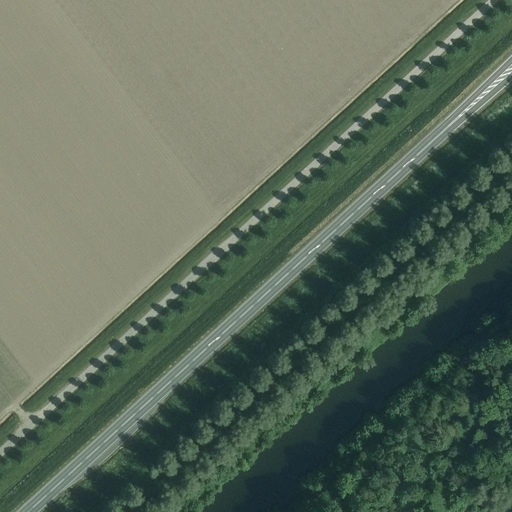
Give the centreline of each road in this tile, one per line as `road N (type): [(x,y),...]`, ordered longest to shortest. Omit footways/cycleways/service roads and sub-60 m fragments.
road 1 (unclassified): [(0,457),(493,0)]
road 2 (trunk): [(28,511),(511,70)]
